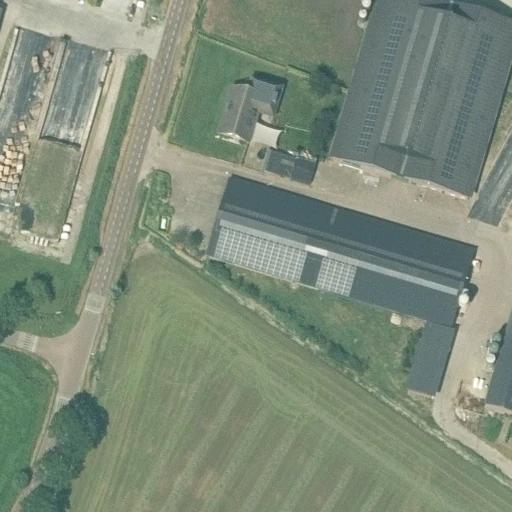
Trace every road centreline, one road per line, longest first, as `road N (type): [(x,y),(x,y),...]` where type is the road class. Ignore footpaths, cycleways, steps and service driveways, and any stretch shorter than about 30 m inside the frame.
road 1 (tertiary): [(76,362),(177,0)]
road 2 (tertiary): [(20,511),(76,362)]
